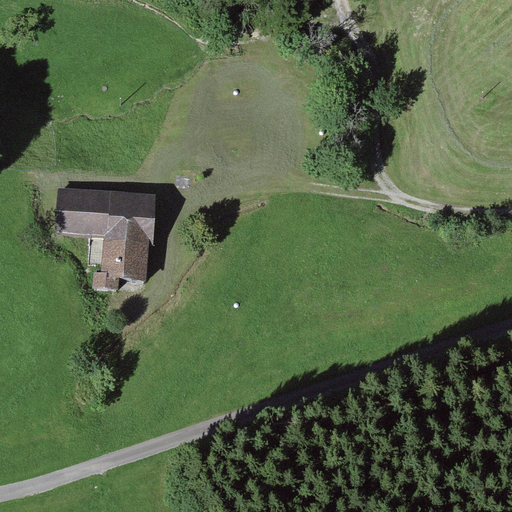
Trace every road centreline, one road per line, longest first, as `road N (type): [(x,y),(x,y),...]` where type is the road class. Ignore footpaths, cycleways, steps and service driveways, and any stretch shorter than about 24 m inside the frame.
road 1 (track): [(511,327),(0,494)]
road 2 (track): [(511,211),(394,199),(374,147),(375,79),(342,0)]
road 3 (track): [(394,199),(280,188),(194,197)]
